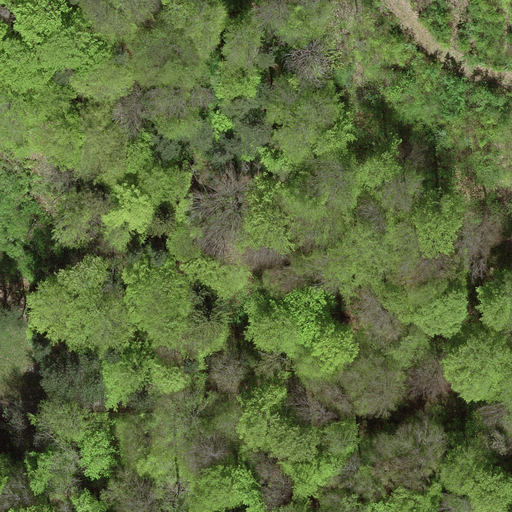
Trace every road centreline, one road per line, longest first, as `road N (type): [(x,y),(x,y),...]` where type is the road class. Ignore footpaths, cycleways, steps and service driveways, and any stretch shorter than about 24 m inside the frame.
road 1 (track): [(0,403),(289,382),(414,381),(440,389),(511,348)]
road 2 (track): [(511,77),(473,68),(422,39),(394,0)]
road 3 (track): [(405,511),(444,437),(448,412),(440,389)]
